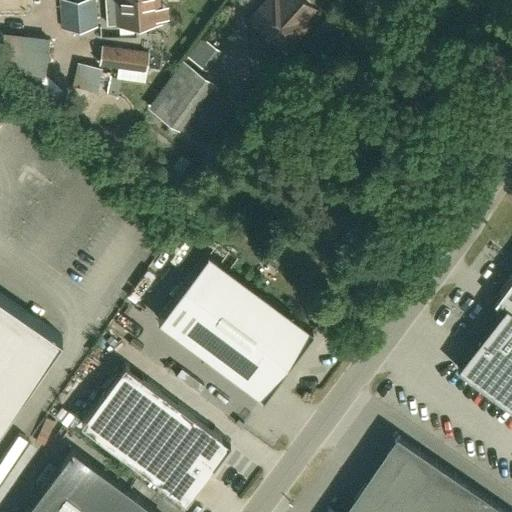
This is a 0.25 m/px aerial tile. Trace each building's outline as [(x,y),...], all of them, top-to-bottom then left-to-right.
[(98,25),(95,0),(59,0),(62,28),(98,25)] [(158,0),(108,0),(109,6),(106,6),(107,23),(116,22),(116,24),(160,21),(158,0)] [(265,0),(250,18),(285,50),(309,23),(304,19),(314,7),(309,2),(309,0),(265,0)] [(23,11),(23,1),(12,1),(12,11),(23,11)] [(0,61),(9,62),(11,36),(0,34),(0,61)] [(99,62),(131,66),(133,50),(102,45),(99,62)] [(13,68),(45,73),(49,51),(16,46),(13,68)] [(212,81),(183,60),(149,106),(178,127),(212,81)] [(78,61),(73,84),(96,89),(101,66),(78,61)] [(174,179),(182,168),(173,162),(165,173),(174,179)] [(263,396),(313,329),(207,251),(157,318),(263,396)] [(505,302),(457,367),(511,407),(511,274),(494,299),(495,300),(497,297),(505,302)] [(0,424),(62,335),(0,292),(0,424)] [(125,362),(80,422),(186,501),(231,441),(125,362)] [(367,483),(347,511),(511,511),(409,441),(376,489),(367,483)] [(154,507),(72,446),(23,511),(157,511),(153,509),(154,507)]
